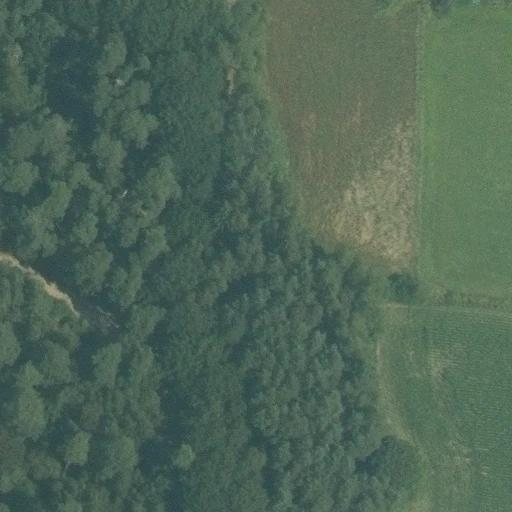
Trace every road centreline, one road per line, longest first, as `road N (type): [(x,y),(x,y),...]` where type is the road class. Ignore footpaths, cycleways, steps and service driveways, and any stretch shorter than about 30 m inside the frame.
road 1 (track): [(159,367),(159,89),(239,0)]
road 2 (track): [(159,367),(131,338),(0,259)]
road 3 (track): [(180,511),(159,367)]
